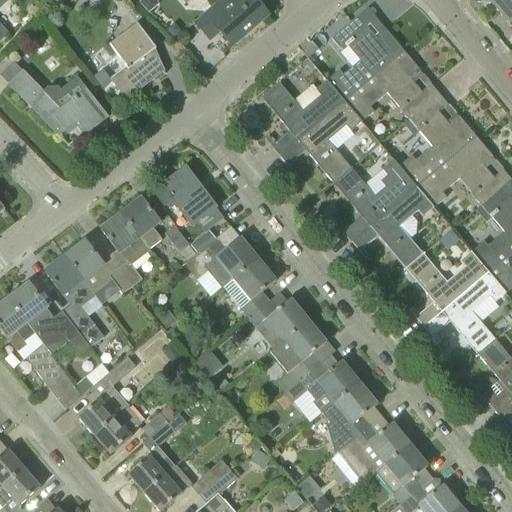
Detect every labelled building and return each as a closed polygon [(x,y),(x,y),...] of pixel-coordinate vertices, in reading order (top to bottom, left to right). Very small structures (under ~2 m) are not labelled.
[(213,27),(231,47),(267,15),(253,0),(238,0),(221,15),(214,7),(194,24),(204,35),(213,27)] [(511,0),(486,0),(511,29),(511,0)] [(326,82),(344,103),(403,53),(387,33),(377,41),(358,18),(331,40),(340,51),(345,47),(346,49),(350,46),(362,61),(344,76),(340,71),(326,82)] [(182,33),(174,24),(166,32),(174,41),(182,33)] [(126,68),(110,80),(126,100),(122,103),(122,104),(162,73),(164,76),(165,75),(155,63),(160,59),(156,50),(137,25),(110,46),(126,68)] [(301,52),(307,60),(318,51),(312,43),(301,52)] [(403,53),(344,103),(361,124),(374,113),(370,109),(387,94),(410,121),(435,100),(436,100),(439,97),(439,96),(435,99),(427,89),(421,94),(411,81),(421,73),(403,53)] [(106,120),(86,93),(60,112),(22,73),(9,86),(58,137),(75,125),(84,137),(106,120)] [(279,158),(344,103),(326,82),(316,92),(320,97),(302,113),(280,83),(259,101),(260,102),(263,99),(266,101),(264,103),(269,109),(271,108),(280,118),(278,119),(289,132),(271,148),(279,158)] [(399,169),(416,189),(476,139),(459,118),(449,127),(439,114),(444,110),(436,100),(435,100),(410,121),(432,148),(415,162),(411,158),(399,169)] [(350,133),(361,124),(344,103),(279,158),(287,168),(307,151),(311,155),(309,157),(334,186),(351,171),(328,143),(346,128),(350,133)] [(476,139),(416,189),(434,210),(447,199),(443,195),(460,181),(482,207),(507,185),(508,186),(511,182),(507,185),(499,175),(493,179),(483,167),(493,159),(476,139)] [(334,186),(361,218),(343,234),(351,243),(416,189),(399,169),(393,163),(393,162),(390,164),(363,186),(351,171),(334,186)] [(215,209),(185,170),(162,187),(192,227),(215,209)] [(471,255),(488,275),(511,255),(511,201),(511,200),(511,199),(511,190),(508,186),(507,185),(482,207),(505,234),(488,248),(485,244),(471,255)] [(359,253),(375,241),(378,238),(406,270),(423,256),(400,228),(418,213),(423,219),(434,210),(416,189),(351,243),(359,253)] [(121,216),(139,240),(148,251),(161,242),(152,231),(159,225),(141,201),(121,216)] [(148,251),(139,240),(121,216),(101,231),(117,253),(109,259),(132,288),(141,282),(130,267),(149,253),(148,252),(148,251)] [(187,247),(173,228),(163,236),(177,255),(187,247)] [(200,239),(190,247),(199,258),(208,250),(200,239)] [(218,242),(217,243),(199,258),(197,257),(184,267),(196,282),(207,273),(221,291),(223,289),(256,263),(239,242),(241,241),(240,240),(226,251),(218,242)] [(109,259),(101,265),(85,243),(65,258),(94,297),(111,284),(121,297),(132,288),(109,259)] [(194,255),(187,247),(179,253),(185,262),(194,255)] [(434,303),(430,306),(415,319),(424,330),(488,275),(471,255),(461,264),(465,269),(447,284),(423,256),(406,270),(434,303)] [(511,255),(488,275),(505,296),(511,290),(511,255)] [(62,313),(89,349),(103,339),(80,308),(94,298),(93,297),(94,297),(65,258),(44,274),(63,298),(62,298),(69,308),(62,313)] [(256,263),(223,289),(249,320),(269,304),(261,295),(275,283),(274,282),(273,283),(256,263)] [(432,339),(447,326),(450,323),(478,357),(496,343),(471,313),(489,299),(495,305),(505,296),(488,275),(424,330),(432,339)] [(9,301),(27,325),(43,346),(51,356),(68,343),(79,357),(89,349),(62,313),(52,320),(46,311),(47,310),(28,286),(21,292),(20,291),(13,291),(11,298),(11,299),(9,301)] [(269,355),(283,343),(307,325),(290,304),(291,303),(290,302),(287,304),(280,295),(269,304),(249,320),(256,329),(254,330),(272,352),(269,355)] [(34,336),(42,347),(43,346),(27,325),(9,301),(0,307),(0,331),(18,354),(27,347),(24,343),(34,336)] [(166,312),(156,320),(165,331),(176,323),(166,312)] [(307,325),(283,343),(269,355),(286,376),(274,385),(282,395),(282,396),(319,366),(312,356),(326,345),(325,344),(324,345),(307,325)] [(511,362),(496,343),(478,357),(497,380),(494,382),(494,381),(491,380),(488,380),(485,381),(483,382),(481,384),(480,387),(480,390),(481,393),(482,395),(482,397),(481,397),(496,415),(511,401),(511,362)] [(42,347),(25,360),(50,393),(66,379),(50,356),(51,356),(43,346),(42,347)] [(193,346),(188,357),(197,362),(202,351),(193,346)] [(136,352),(88,392),(97,403),(78,420),(94,438),(127,410),(126,410),(128,408),(111,389),(144,361),(136,352)] [(195,365),(208,381),(223,369),(210,353),(195,365)] [(358,387),(340,366),(342,364),(341,363),(338,366),(331,357),(319,366),(282,396),(290,406),(306,393),(314,402),(311,405),(321,417),(325,414),(358,387)] [(64,413),(81,398),(76,392),(66,379),(50,393),(64,413)] [(200,379),(195,383),(195,390),(201,392),(206,387),(205,381),(200,379)] [(216,386),(221,392),(229,386),(224,380),(216,386)] [(376,406),(374,407),(358,387),(325,414),(321,417),(328,425),(325,427),(334,456),(337,454),(337,455),(381,419),(374,409),(377,407),(376,406)] [(504,424),(511,417),(511,401),(496,415),(504,424)] [(131,438),(129,436),(140,426),(127,410),(94,438),(110,457),(131,438)] [(166,410),(159,416),(140,431),(149,441),(167,425),(174,419),(166,410)] [(174,419),(167,425),(174,434),(186,424),(178,416),(174,419)] [(362,485),(375,475),(375,476),(408,448),(391,428),(393,426),(392,425),(389,428),(381,419),(337,455),(362,485)] [(149,441),(156,450),(174,434),(167,425),(149,441)] [(425,469),(421,465),(408,448),(375,476),(392,496),(391,497),(399,507),(432,480),(424,471),(427,469),(427,468),(425,469)] [(0,491),(23,471),(8,452),(0,458),(0,491)] [(149,459),(127,477),(144,496),(176,469),(175,467),(172,469),(158,452),(149,459)] [(264,471),(270,461),(257,452),(251,463),(264,471)] [(220,463),(190,489),(198,499),(217,482),(229,473),(220,463)] [(157,511),(162,511),(181,496),(191,487),(176,469),(144,496),(157,511)] [(15,511),(19,509),(19,508),(40,490),(23,471),(0,491),(0,508),(1,510),(0,510),(0,511),(15,511)] [(198,511),(230,511),(218,497),(236,481),(229,473),(217,482),(198,499),(205,506),(198,511)] [(439,482),(433,482),(432,480),(399,507),(393,511),(455,511),(458,510),(442,490),(443,488),(443,487),(439,490),(438,487),(439,482)] [(294,494),(283,503),(290,511),(292,511),(302,504),(294,494)] [(325,511),(331,507),(323,497),(313,506),(317,511),(325,511)]
